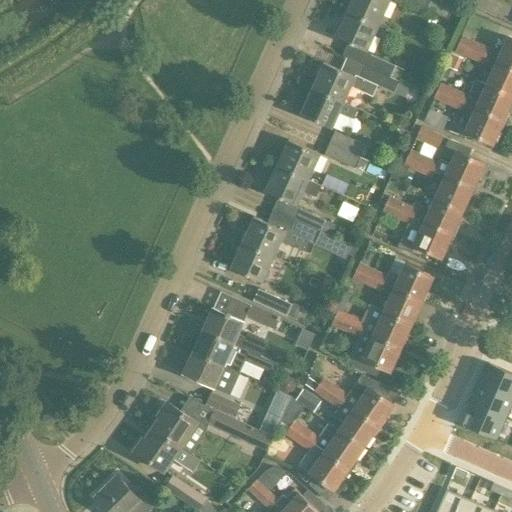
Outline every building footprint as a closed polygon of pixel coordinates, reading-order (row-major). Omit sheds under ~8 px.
[(388,0),(351,0),(346,12),(378,26),(390,0),(388,0)] [(428,0),(405,0),(425,8),(428,0)] [(453,6),(437,0),(428,0),(425,8),(448,18),(453,6)] [(478,0),(476,7),(497,15),(501,2),(495,0),(478,0)] [(366,52),(378,26),(346,12),(334,38),(366,52)] [(455,52),(466,58),(470,49),(473,51),(477,43),(462,37),(455,52)] [(511,68),(511,39),(507,38),(497,62),(511,68)] [(489,49),(477,43),(473,51),(470,49),(466,58),(481,65),(489,49)] [(364,66),(389,77),(394,67),(369,55),(364,66)] [(486,85),(511,97),(511,68),(497,62),(486,85)] [(323,63),(312,89),(343,103),(350,87),(372,97),(377,86),(393,93),(398,82),(389,77),(364,66),(359,77),(355,75),(354,77),(323,63)] [(433,99),(445,105),(449,97),(452,98),(456,90),(441,83),(433,99)] [(511,102),(511,97),(486,85),(475,109),(503,122),(511,102)] [(355,108),(343,103),(312,89),(300,115),(331,129),(339,112),(350,117),(355,108)] [(468,96),(456,90),(452,98),(449,97),(445,105),(461,112),(468,96)] [(503,122),(475,109),(464,133),(492,146),(503,122)] [(442,130),(447,120),(428,112),(424,121),(442,130)] [(415,138),(437,149),(443,136),(421,125),(415,138)] [(329,144),(359,158),(365,146),(334,132),(329,144)] [(288,140),(276,166),(308,181),(319,155),(288,140)] [(354,168),(359,158),(329,144),(325,155),(354,168)] [(403,166),(415,171),(419,162),(422,164),(425,157),(411,150),(403,166)] [(445,175),(473,188),(484,164),(456,151),(450,163),(439,159),(438,162),(434,170),(445,175)] [(438,162),(425,157),(422,164),(419,162),(415,171),(430,178),(434,170),(438,162)] [(320,186),(308,181),(276,166),(265,192),(296,207),(303,192),(315,197),(320,186)] [(473,188),(445,175),(434,198),(462,211),(473,188)] [(382,212),(394,217),(397,210),(401,211),(405,203),(389,196),(382,212)] [(424,222),(452,235),(462,211),(434,198),(430,209),(418,204),(416,208),(412,217),(424,222)] [(397,210),(394,217),(409,223),(412,217),(416,208),(405,203),(401,211),(397,210)] [(299,210),(294,221),(319,232),(324,221),(299,210)] [(289,232),(290,231),(285,229),(284,231),(253,217),(241,243),(273,258),(281,241),(304,251),(309,240),(289,232)] [(413,246),(441,259),(452,235),(424,222),(412,217),(409,223),(421,229),(413,246)] [(314,243),(319,232),(294,221),(290,231),(289,232),(309,240),(314,243)] [(351,246),(319,232),(314,243),(345,258),(351,246)] [(273,258),(241,243),(230,269),(261,283),(273,258)] [(352,279),(363,284),(367,276),(370,278),(374,270),(359,263),(352,279)] [(393,288),(422,301),(433,277),(404,264),(399,276),(388,271),(386,275),(383,283),(393,288)] [(386,275),(374,270),(370,278),(367,276),(363,284),(379,292),(383,283),(386,275)] [(422,301),(393,288),(383,312),(411,325),(422,301)] [(286,316),(291,305),(258,290),(253,301),(286,316)] [(250,305),(245,317),(274,330),(279,318),(250,305)] [(211,309),(202,330),(233,344),(243,323),(211,309)] [(331,325),(342,331),(345,324),(349,325),(353,317),(338,310),(331,325)] [(372,336),(400,349),(411,325),(383,312),(378,323),(367,318),(365,322),(361,331),(372,336)] [(365,322),(353,317),(349,325),(345,324),(342,331),(358,338),(361,331),(365,322)] [(233,344),(202,330),(192,351),(223,366),(237,372),(239,372),(244,360),(270,372),(274,362),(233,344)] [(372,336),(361,331),(358,338),(351,355),(361,360),(380,368),(389,372),(400,349),(372,336)] [(239,372),(237,372),(223,366),(192,351),(183,373),(229,393),(239,372)] [(380,368),(361,360),(357,368),(376,377),(380,368)] [(511,373),(488,363),(480,383),(511,397),(511,373)] [(316,388),(324,374),(314,368),(306,383),(316,388)] [(323,378),(318,385),(313,392),(324,400),(329,393),(332,395),(337,388),(323,378)] [(511,397),(480,383),(470,404),(504,419),(511,400),(511,397)] [(343,402),(378,426),(393,405),(368,387),(361,397),(351,390),(348,395),(343,402)] [(338,430),(363,448),(378,426),(343,402),(348,395),(337,388),(332,395),(329,393),(324,400),(338,409),(335,413),(345,420),(338,430)] [(300,400),(315,407),(319,398),(304,391),(300,400)] [(205,405),(213,409),(234,419),(240,405),(211,392),(205,405)] [(179,447),(196,423),(166,403),(150,427),(179,447)] [(470,404),(462,424),(495,439),(504,419),(470,404)] [(207,423),(230,435),(265,451),(270,437),(234,419),(213,409),(207,423)] [(285,434),(295,442),(300,436),(303,438),(308,430),(294,421),(285,434)] [(349,469),(363,449),(363,448),(338,430),(329,424),(319,438),(314,445),(349,469)] [(179,447),(150,427),(134,451),(163,471),(179,447)] [(334,491),(349,469),(314,445),(319,438),(308,430),(303,438),(300,436),(295,442),(309,452),(299,467),(334,491)] [(456,468),(453,475),(464,480),(467,472),(456,468)] [(146,511),(154,504),(137,488),(132,493),(115,475),(94,496),(109,511),(146,511)] [(197,511),(206,498),(172,475),(164,488),(197,511)] [(261,494),(266,490),(256,481),(247,489),(260,501),(264,496),(261,494)] [(490,490),(501,495),(504,488),(493,483),(490,490)] [(511,491),(504,488),(501,495),(511,500),(511,498),(511,491)] [(273,505),(280,511),(317,511),(298,494),(294,489),(286,498),(282,494),(277,500),(266,490),(261,494),(264,496),(260,501),(269,509),(273,505)] [(447,490),(437,511),(467,511),(473,501),(447,490)] [(473,501),(467,511),(495,511),(496,511),(473,501)]
